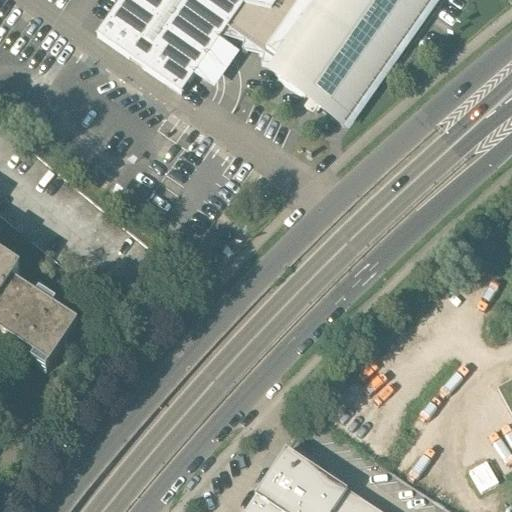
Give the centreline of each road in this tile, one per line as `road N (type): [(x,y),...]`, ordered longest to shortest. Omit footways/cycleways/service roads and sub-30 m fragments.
road 1 (primary): [(511,52),(409,135),(240,297),(52,511)]
road 2 (primary): [(101,511),(219,373),(354,234),(511,92)]
road 3 (primary): [(144,511),(253,387),(511,141)]
